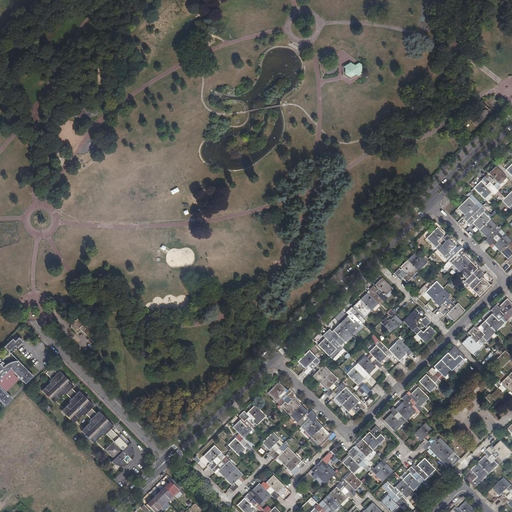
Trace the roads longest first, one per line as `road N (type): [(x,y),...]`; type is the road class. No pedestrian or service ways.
road 1 (residential): [(425,200),(267,355)]
road 2 (residential): [(273,361),(431,206)]
road 3 (residential): [(163,457),(37,330),(37,319)]
road 4 (residential): [(168,464),(273,361)]
road 5 (residential): [(267,355),(163,457)]
road 6 (residential): [(511,115),(425,200)]
